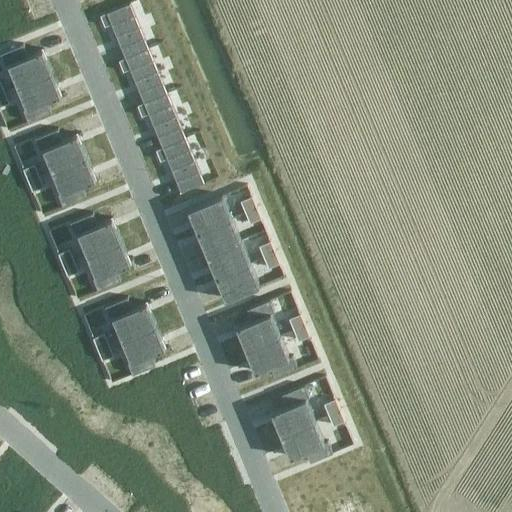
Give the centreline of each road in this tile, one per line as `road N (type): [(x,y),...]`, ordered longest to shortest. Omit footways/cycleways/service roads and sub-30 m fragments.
road 1 (residential): [(274,511),(62,0)]
road 2 (residential): [(0,421),(103,511)]
